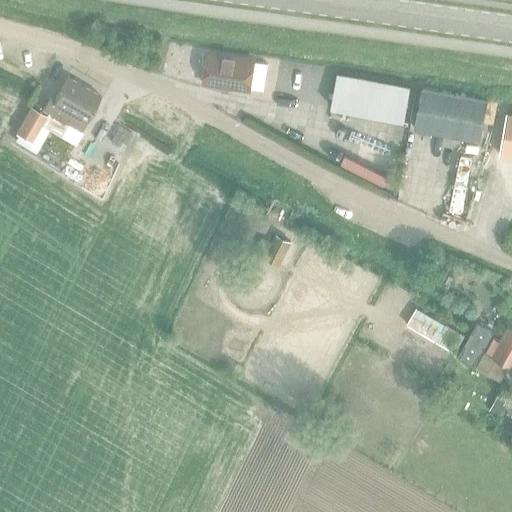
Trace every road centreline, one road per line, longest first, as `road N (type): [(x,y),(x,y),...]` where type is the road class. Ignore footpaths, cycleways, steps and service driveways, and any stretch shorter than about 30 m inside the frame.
road 1 (unclassified): [(511,262),(330,183),(145,81),(0,29)]
road 2 (unclassified): [(511,31),(292,0)]
